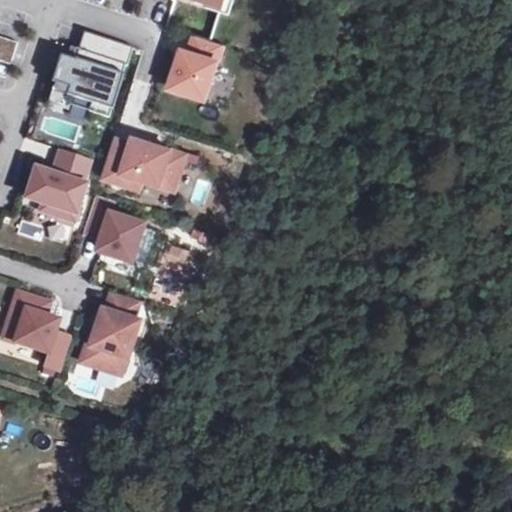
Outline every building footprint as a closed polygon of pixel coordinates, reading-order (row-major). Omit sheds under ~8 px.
[(61,69),(54,92),(75,98),(93,104),(91,112),(111,118),(128,66),(129,67),(135,48),(87,33),(81,50),(77,61),(69,59),(63,57),(60,69),(61,69)] [(0,61),(12,65),(19,43),(0,37),(0,61)] [(187,52),(174,90),(209,102),(226,46),(198,37),(193,54),(187,52)] [(81,50),(73,48),(69,59),(77,61),(81,50)] [(54,92),(50,105),(71,112),(75,98),(54,92)] [(113,153),(132,159),(137,146),(117,139),(113,153)] [(177,192),(189,157),(138,140),(137,146),(132,159),(113,153),(105,179),(142,191),(145,181),(177,192)] [(93,160),(63,150),(55,175),(38,169),(29,200),(45,205),(61,210),(59,217),(77,223),(89,185),(85,184),(93,160)] [(137,262),(149,223),(115,212),(118,202),(99,196),(87,235),(104,241),(101,251),(137,262)] [(61,210),(45,205),(42,212),(59,217),(61,210)] [(91,343),(85,362),(125,374),(130,356),(133,357),(144,320),(137,318),(143,301),(115,292),(110,310),(107,309),(102,326),(96,345),(91,343)] [(57,334),(61,321),(48,317),(52,304),(20,294),(9,329),(22,334),(18,344),(50,355),(46,367),(64,373),(74,340),(57,334)] [(97,325),(91,343),(96,345),(102,326),(97,325)] [(18,344),(22,334),(9,329),(5,340),(18,344)]
